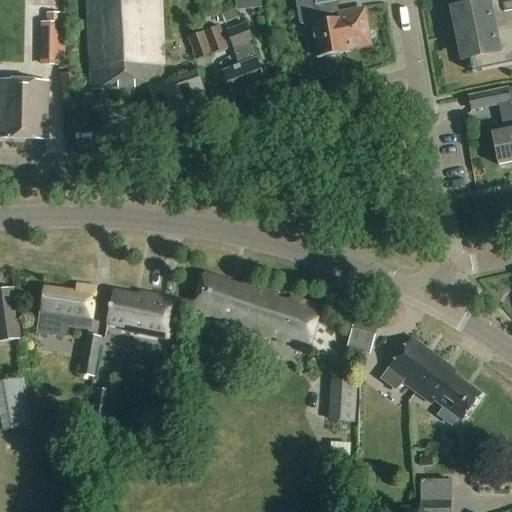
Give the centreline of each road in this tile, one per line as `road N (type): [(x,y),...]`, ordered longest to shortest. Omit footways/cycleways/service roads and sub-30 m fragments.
road 1 (unclassified): [(128,220),(306,253),(428,302)]
road 2 (residential): [(141,172),(414,73)]
road 3 (unclassified): [(443,270),(414,73)]
road 4 (residential): [(141,172),(116,152),(0,159)]
road 5 (unclassified): [(0,220),(128,220)]
